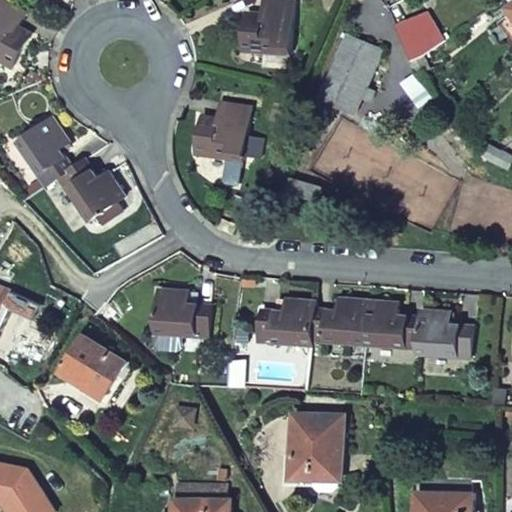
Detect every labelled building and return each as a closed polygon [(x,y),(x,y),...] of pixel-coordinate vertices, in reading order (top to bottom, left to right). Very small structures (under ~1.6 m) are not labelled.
[(0,0),(0,61),(11,68),(29,37),(17,31),(27,14),(1,0),(0,0)] [(289,55),(292,1),(277,0),(261,0),(260,19),(246,18),(244,52),(289,55)] [(396,24),(407,49),(420,43),(419,41),(426,38),(415,15),(396,24)] [(383,51),(348,36),(318,107),(330,112),(334,105),(356,114),(363,97),(370,100),(374,91),(367,88),(383,51)] [(407,49),(410,56),(423,51),(420,43),(407,49)] [(415,65),(427,60),(423,51),(410,56),(415,65)] [(415,65),(418,74),(431,69),(427,60),(415,65)] [(197,155),(242,162),(251,108),(220,103),(217,123),(202,121),(197,155)] [(48,188),(60,179),(74,170),(61,150),(71,143),(54,118),(18,143),(48,188)] [(485,157),(493,162),(500,148),(491,144),(485,157)] [(502,167),(509,153),(500,148),(493,162),(502,167)] [(502,167),(510,171),(511,167),(511,154),(509,153),(502,167)] [(74,170),(60,179),(90,222),(99,216),(105,224),(123,212),(118,203),(126,197),(110,173),(99,180),(86,161),(74,170)] [(220,226),(230,230),(233,223),(223,219),(220,226)] [(0,287),(0,319),(6,307),(12,309),(34,319),(40,305),(0,287)] [(182,336),(210,338),(213,306),(190,304),(191,291),(161,289),(157,334),(182,336)] [(312,346),(313,341),(315,310),(316,302),(286,300),(285,312),(263,310),(259,343),(312,346)] [(315,310),(313,341),(366,345),(370,302),(339,300),(338,311),(315,310)] [(370,302),(366,345),(419,349),(421,318),(398,316),(399,304),(370,302)] [(6,307),(0,319),(0,333),(12,309),(6,307)] [(422,311),(421,318),(419,349),(418,355),(472,359),(475,327),(451,325),(452,313),(422,311)] [(52,337),(28,328),(17,345),(30,353),(36,344),(44,350),(52,337)] [(182,336),(157,334),(157,344),(161,349),(176,351),(182,346),(182,336)] [(127,363),(84,336),(61,373),(104,400),(127,363)] [(507,403),(508,391),(497,390),(496,402),(507,403)] [(344,417),(294,415),(292,479),(342,481),(344,417)] [(9,511),(54,511),(27,469),(0,463),(0,503),(2,504),(6,501),(11,509),(9,511)] [(417,494),(416,511),(472,511),(473,496),(470,496),(471,482),(420,481),(419,494),(417,494)] [(174,496),(174,511),(230,511),(231,501),(207,501),(207,496),(174,496)] [(6,501),(2,504),(7,511),(9,511),(11,509),(6,501)]
